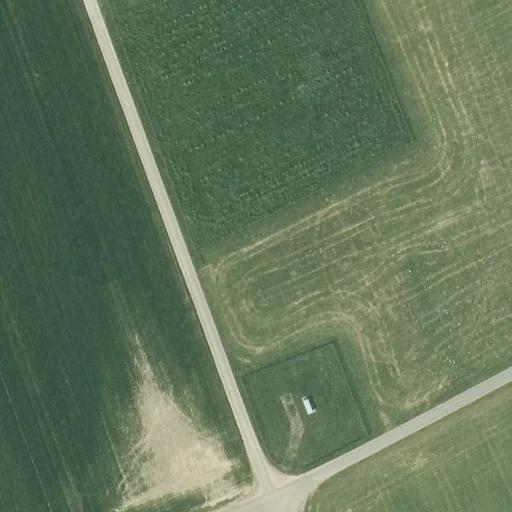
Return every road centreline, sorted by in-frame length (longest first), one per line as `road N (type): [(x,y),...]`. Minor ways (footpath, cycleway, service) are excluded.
road 1 (track): [(88,0),(269,501)]
road 2 (track): [(269,501),(511,373)]
